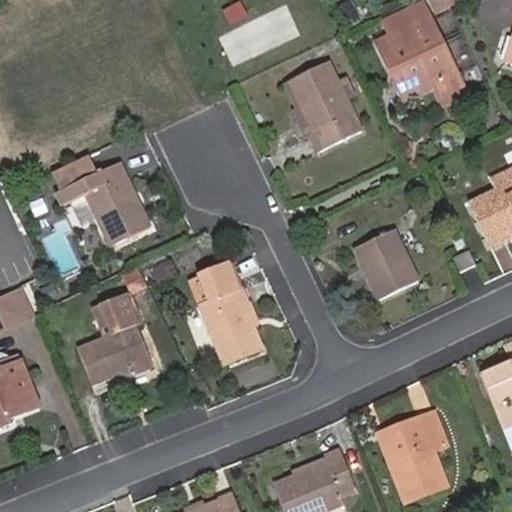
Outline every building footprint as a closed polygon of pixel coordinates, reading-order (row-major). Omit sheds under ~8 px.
[(446,106),(468,94),(432,19),(379,45),(393,74),(403,69),(416,97),(436,87),(446,106)] [(339,82),(330,63),(290,82),(314,133),(310,136),(310,137),(318,155),(363,133),(349,103),(339,82)] [(393,74),(407,101),(416,97),(403,69),(393,74)] [(349,103),(358,98),(348,78),(339,82),(349,103)] [(295,116),(306,139),(310,137),(310,136),(314,133),(290,82),(286,85),(300,113),(295,116)] [(94,160),(66,173),(73,189),(101,177),(94,160)] [(110,248),(153,229),(123,167),(101,177),(73,189),(69,191),(75,204),(87,199),(110,248)] [(511,174),(498,181),(502,189),(511,183),(511,174)] [(511,183),(502,189),(504,192),(472,207),(492,248),(511,238),(511,183)] [(379,301),(420,282),(395,232),(355,251),(379,301)] [(462,272),(477,265),(470,252),(455,259),(462,272)] [(241,290),(243,289),(232,263),(227,265),(238,292),(241,290)] [(154,272),(160,285),(178,276),(173,264),(154,272)] [(252,325),(256,323),(250,308),(248,308),(241,290),(238,292),(227,265),(200,277),(210,303),(202,307),(226,365),(263,350),(254,329),(252,325)] [(133,294),(146,288),(138,271),(125,276),(133,294)] [(200,277),(191,281),(202,307),(210,303),(200,277)] [(25,319),(31,316),(17,290),(11,293),(25,319)] [(0,298),(0,332),(25,319),(11,293),(0,298)] [(138,326),(142,324),(137,309),(134,311),(127,295),(94,308),(102,328),(111,324),(115,334),(107,338),(79,349),(94,387),(131,372),(153,363),(138,326)] [(102,328),(107,338),(115,334),(111,324),(102,328)] [(24,415),(40,408),(21,358),(5,365),(6,369),(0,371),(0,428),(10,425),(9,421),(8,416),(22,410),(24,415)] [(131,372),(133,377),(154,368),(153,363),(131,372)] [(511,429),(511,363),(511,364),(484,375),(490,391),(496,389),(511,429)] [(511,446),(511,429),(496,389),(490,391),(511,446)] [(9,421),(24,415),(22,410),(8,416),(9,421)] [(405,503),(449,487),(436,451),(447,447),(435,412),(401,425),(403,432),(387,439),(393,454),(387,456),(405,503)] [(401,425),(379,434),(387,456),(393,454),(387,439),(403,432),(401,425)] [(327,511),(345,505),(342,498),(356,492),(339,450),(324,456),(325,458),(327,464),(294,478),(275,485),(286,511),(327,511)] [(325,458),(291,471),(294,478),(327,464),(325,458)] [(231,492),(217,497),(219,502),(233,497),(231,492)] [(239,511),(233,497),(219,502),(203,509),(195,511),(239,511)]
